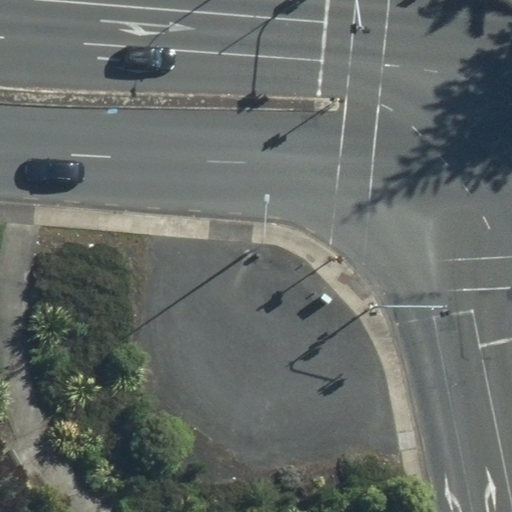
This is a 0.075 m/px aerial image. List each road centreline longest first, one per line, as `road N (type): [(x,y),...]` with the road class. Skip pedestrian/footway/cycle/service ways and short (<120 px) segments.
road 1 (secondary): [(493,187),(0,141)]
road 2 (secondary): [(0,21),(471,56)]
road 3 (secondary): [(471,56),(493,187)]
